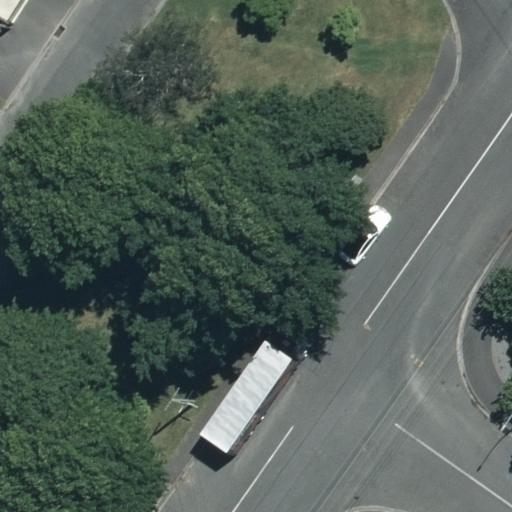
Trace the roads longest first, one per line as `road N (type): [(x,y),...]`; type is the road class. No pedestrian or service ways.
road 1 (residential): [(511,115),(328,376)]
road 2 (residential): [(328,376),(511,505)]
road 3 (residential): [(0,179),(59,76),(119,0)]
road 4 (residential): [(328,376),(234,511)]
